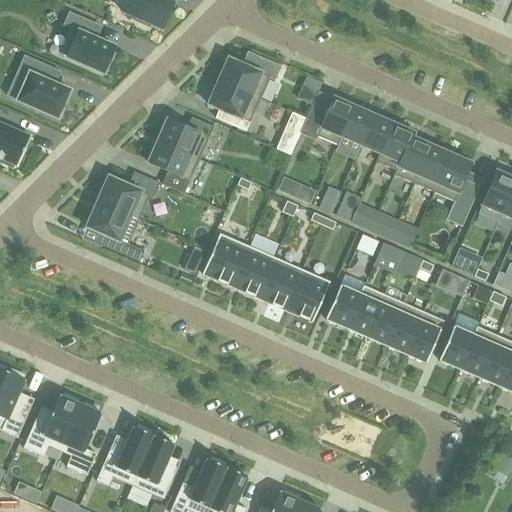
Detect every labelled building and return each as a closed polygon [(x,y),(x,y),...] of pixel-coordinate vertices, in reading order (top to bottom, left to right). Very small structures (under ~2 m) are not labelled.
[(126,0),(121,11),(136,18),(135,22),(149,28),(151,24),(162,29),(173,3),(165,0),(126,0)] [(458,0),(465,13),(474,9),(469,0),(458,0)] [(59,54),(103,74),(114,48),(89,37),(94,24),(69,13),(63,26),(70,29),(59,54)] [(228,59),(218,82),(260,100),(269,79),(275,81),(281,67),(250,53),(244,66),(228,59)] [(12,100),(52,118),(66,91),(40,79),(47,67),(21,55),(10,77),(21,82),(12,100)] [(250,123),(260,100),(218,82),(208,105),(219,110),(216,118),(238,128),(241,120),(250,123)] [(305,95),(313,99),(317,89),(309,85),(305,95)] [(316,136),(337,145),(354,107),(333,98),(316,136)] [(342,137),(361,145),(373,116),(354,107),(337,145),(338,146),(342,137)] [(291,112),(283,131),(298,137),(306,119),(291,112)] [(376,162),(377,163),(393,125),(373,116),(361,145),(380,154),(376,162)] [(167,120),(158,142),(199,160),(213,127),(191,118),(187,128),(167,120)] [(0,159),(0,160),(0,163),(13,169),(14,166),(17,167),(30,138),(0,124),(0,159)] [(394,176),(413,133),(393,125),(377,163),(395,171),(394,175),(394,176)] [(394,176),(414,184),(430,149),(411,141),(414,134),(413,133),(394,176)] [(184,194),(199,160),(158,142),(148,163),(167,172),(162,185),(184,194)] [(434,193),(449,157),(430,149),(414,184),(434,193)] [(479,170),(449,157),(434,193),(454,202),(446,220),(462,227),(479,187),(473,184),(479,170)] [(97,202),(139,221),(149,197),(153,199),(159,184),(134,172),(128,186),(108,177),(107,179),(105,178),(103,183),(105,184),(97,202)] [(499,223),(502,214),(511,190),(511,178),(496,172),(478,214),(499,223)] [(283,177),(277,191),(289,196),(295,183),(283,177)] [(240,178),(237,186),(248,191),(251,183),(240,178)] [(511,190),(502,214),(511,218),(511,190)] [(345,193),(335,216),(350,223),(360,200),(345,193)] [(320,210),(331,215),(336,204),(324,199),(320,210)] [(139,221),(97,202),(86,228),(106,236),(102,246),(124,256),(139,262),(143,251),(128,245),(139,221)] [(282,213),(293,217),(297,206),(287,202),(282,213)] [(313,215),(310,222),(321,227),(324,220),(313,215)] [(335,224),(324,220),(321,227),(332,232),(335,224)] [(202,275),(230,287),(248,247),(219,234),(202,275)] [(371,240),(368,248),(379,252),(382,245),(371,240)] [(382,245),(379,252),(389,257),(393,250),(382,245)] [(230,287),(257,299),(275,259),(248,247),(230,287)] [(193,248),(183,270),(193,274),(203,252),(193,248)] [(451,267),(473,277),(481,259),(459,250),(451,267)] [(411,258),(408,265),(418,270),(422,262),(411,258)] [(275,259),(257,299),(284,311),(302,270),(275,259)] [(433,266),(422,261),(419,268),(430,273),(433,266)] [(302,270),(284,311),(312,323),(330,283),(302,270)] [(474,277),(485,282),(488,274),(477,270),(474,277)] [(468,282),(455,276),(449,291),(462,296),(468,282)] [(511,293),(511,291),(511,284),(504,281),(500,289),(511,293)] [(325,320),(346,329),(360,295),(359,295),(339,286),(325,320)] [(363,286),(359,295),(360,295),(346,329),(365,337),(384,295),(363,286)] [(482,289),(478,296),(489,301),(492,293),(482,289)] [(506,298),(493,292),(492,293),(489,301),(502,307),(506,298)] [(365,337),(385,346),(404,304),(384,295),(365,337)] [(404,304),(385,346),(405,355),(423,313),(404,304)] [(444,322),(423,313),(405,355),(426,364),(444,322)] [(438,361),(459,370),(474,336),(473,336),(453,327),(438,361)] [(459,370),(479,378),(497,336),(476,327),(473,336),(474,336),(459,370)] [(511,342),(497,336),(479,378),(499,387),(511,356),(511,342)] [(511,356),(499,387),(511,392),(511,356)] [(10,374),(7,372),(0,387),(0,418),(6,421),(1,432),(17,439),(34,400),(20,393),(25,381),(22,379),(24,376),(11,370),(10,374)] [(60,451),(80,405),(77,403),(79,400),(65,394),(63,397),(59,395),(45,428),(34,423),(23,449),(43,457),(48,446),(60,451)] [(83,406),(80,405),(60,451),(71,456),(67,467),(87,475),(96,454),(85,449),(101,414),(97,412),(98,408),(84,402),(83,406)] [(132,485),(153,437),(150,435),(152,431),(138,425),(136,429),(133,428),(120,457),(109,452),(96,481),(108,486),(112,476),(132,485)] [(174,446),(153,437),(132,485),(164,499),(173,478),(162,473),(174,446)] [(478,470),(503,485),(511,470),(511,458),(493,447),(478,470)] [(194,511),(207,511),(227,469),(223,467),(225,463),(211,457),(209,461),(206,460),(193,489),(182,484),(170,511),(183,511),(185,508),(194,511)] [(247,478),(227,469),(207,511),(245,511),(246,510),(235,505),(247,478)] [(40,493),(32,489),(27,500),(35,504),(40,493)] [(294,511),(300,501),(297,500),(299,496),(285,490),(283,493),(279,492),(270,511),(294,511)] [(300,501),(294,511),(319,511),(321,510),(300,501)] [(67,511),(75,511),(78,507),(71,503),(67,511)]
